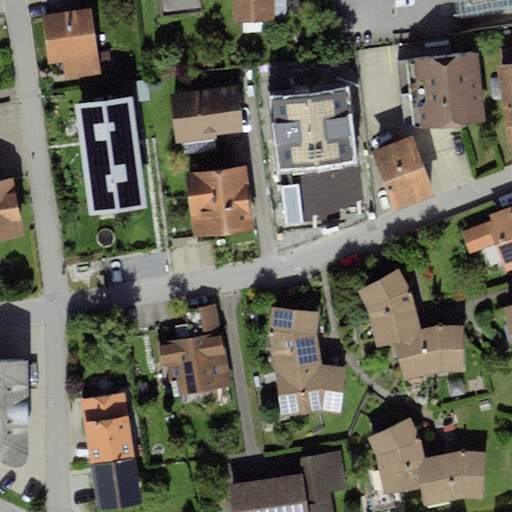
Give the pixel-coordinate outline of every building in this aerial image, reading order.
[(166,0),(168,9),(202,4),(201,0),(166,0)] [(238,0),(239,22),(278,21),(277,0),(238,0)] [(92,10),(44,15),(53,82),(100,76),(92,10)] [(477,55),(415,60),(420,125),(483,119),(477,55)] [(511,63),(500,66),(511,149),(511,63)] [(343,71),(278,80),(289,154),(353,145),(343,71)] [(237,90),(171,100),(178,147),(244,137),(237,90)] [(139,99),(89,105),(100,199),(150,193),(139,99)] [(433,195),(412,138),(378,150),(399,208),(433,195)] [(246,167),(189,175),(198,239),(256,230),(246,167)] [(13,180),(0,182),(0,241),(24,237),(13,180)] [(311,187),(293,190),(297,217),(315,214),(311,187)] [(511,205),(487,214),(491,226),(463,236),(471,258),(498,248),(507,274),(511,272),(511,205)] [(400,271),(360,293),(372,313),(378,347),(401,344),(422,334),(416,308),(413,295),(400,271)] [(320,316),(273,309),(270,338),(282,420),(344,417),(347,370),(335,368),(326,367),(321,349),(317,334),(320,316)] [(202,341),(161,347),(166,378),(177,377),(180,396),(232,388),(220,314),(198,317),(202,341)] [(464,376),(467,329),(442,328),(422,334),(401,344),(408,382),(447,373),(464,376)] [(28,361),(0,361),(0,463),(7,467),(16,467),(23,466),(27,461),(29,454),(28,361)] [(90,464),(134,457),(124,393),(80,400),(90,464)] [(413,420),(363,444),(380,497),(422,490),(426,461),(418,436),(413,420)] [(484,502),(487,456),(462,453),(443,457),(426,461),(422,490),(427,507),(459,499),(484,502)] [(343,456),(302,463),(308,500),(349,493),(343,456)] [(134,457),(90,464),(98,511),(142,504),(134,457)] [(306,511),(301,476),(229,486),(232,511),(306,511)]
